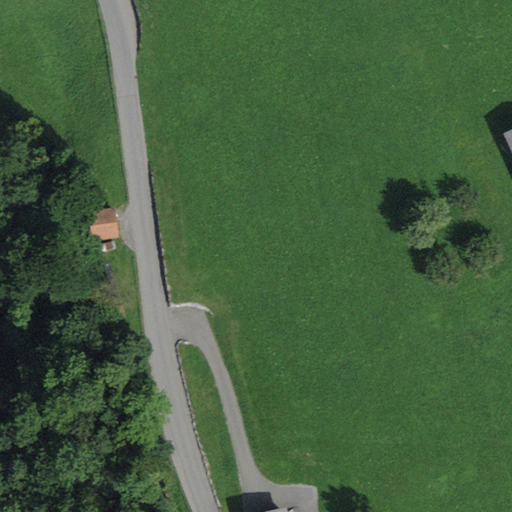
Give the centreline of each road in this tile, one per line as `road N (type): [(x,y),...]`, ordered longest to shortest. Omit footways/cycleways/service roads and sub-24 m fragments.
road 1 (tertiary): [(109,0),(166,387),(206,511)]
road 2 (track): [(157,327),(186,323),(200,332),(248,470),(259,486),(293,495),(304,511)]
